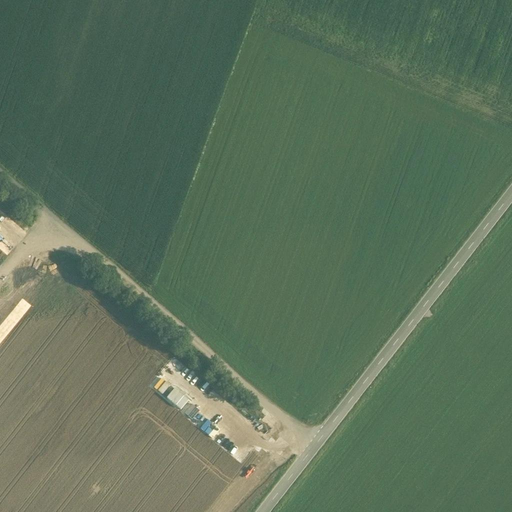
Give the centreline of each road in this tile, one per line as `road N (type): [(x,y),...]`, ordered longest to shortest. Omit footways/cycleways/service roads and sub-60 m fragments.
road 1 (track): [(0,177),(314,444)]
road 2 (secondary): [(262,511),(511,191)]
